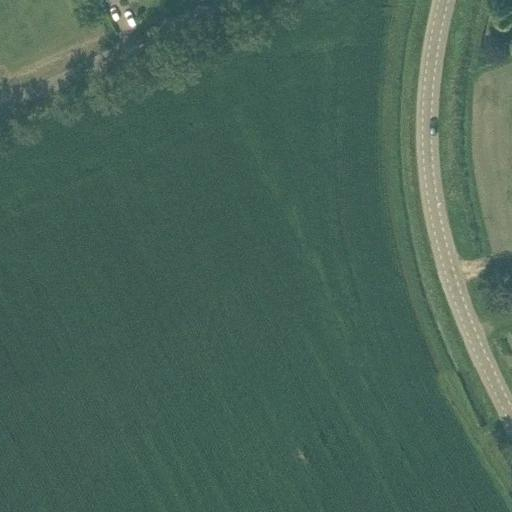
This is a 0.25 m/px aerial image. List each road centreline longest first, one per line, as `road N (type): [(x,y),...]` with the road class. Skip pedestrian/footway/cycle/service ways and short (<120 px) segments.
road 1 (unclassified): [(511,411),(461,314),(435,218),(425,148),(432,46),(445,0)]
road 2 (unclassified): [(0,112),(232,0)]
